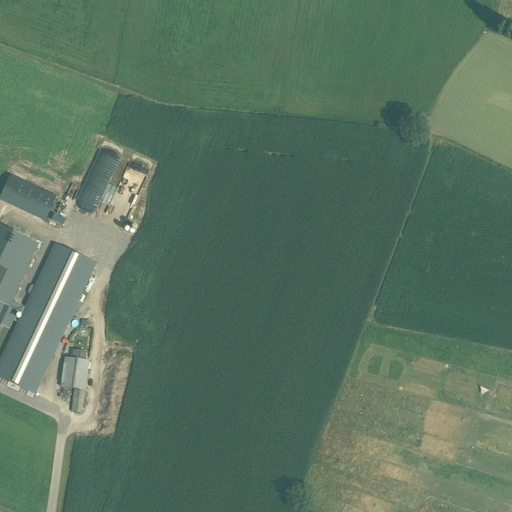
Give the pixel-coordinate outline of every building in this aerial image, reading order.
[(103,169),(105,168),(106,170),(112,166),(107,160),(100,165),(103,169)] [(125,222),(144,177),(126,169),(106,213),(125,222)] [(91,211),(101,216),(111,197),(100,192),(91,211)] [(11,302),(38,245),(0,227),(0,328),(1,325),(10,329),(18,313),(23,315),(26,309),(11,302)] [(23,315),(0,364),(0,377),(35,394),(97,264),(56,245),(26,309),(23,315)] [(65,358),(61,387),(66,388),(74,389),(85,391),(90,361),(85,361),(86,353),(72,351),(71,359),(66,358),(65,358)] [(74,389),(71,412),(82,414),(85,391),(74,389)] [(104,427),(116,428),(118,415),(105,414),(104,427)]
